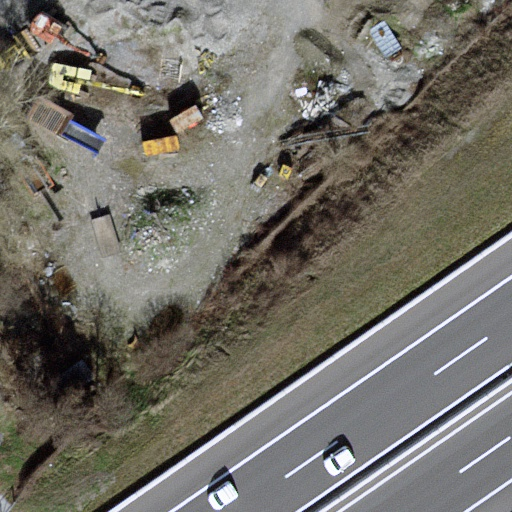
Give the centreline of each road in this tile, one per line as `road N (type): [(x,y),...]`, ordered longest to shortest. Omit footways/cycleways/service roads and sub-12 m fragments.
road 1 (motorway): [(511,319),(233,511)]
road 2 (motorway): [(405,511),(511,438)]
